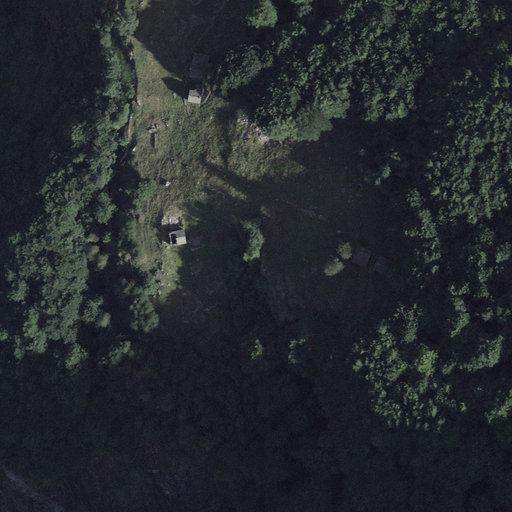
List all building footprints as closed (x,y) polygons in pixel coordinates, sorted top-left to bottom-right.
[(195,54),(191,78),(205,80),(209,56),(195,54)] [(200,106),(203,87),(196,85),(195,90),(189,89),(186,103),(200,106)] [(168,233),(171,248),(187,244),(184,229),(168,233)] [(363,269),(368,253),(349,246),(343,262),(363,269)] [(386,278),(393,263),(380,257),(373,272),(386,278)]
